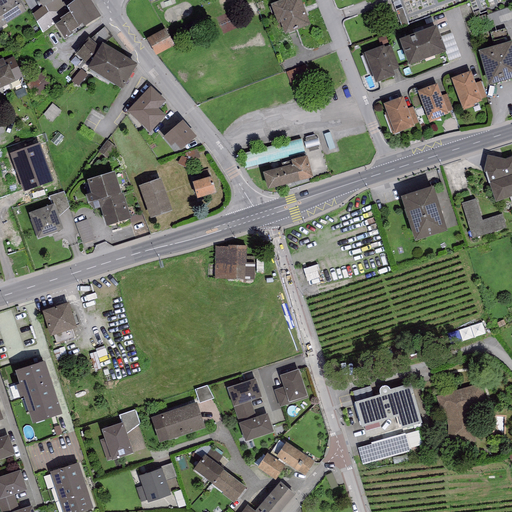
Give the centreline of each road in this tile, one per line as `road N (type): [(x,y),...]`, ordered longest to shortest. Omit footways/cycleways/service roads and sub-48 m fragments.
road 1 (primary): [(255,217),(0,297)]
road 2 (residential): [(103,0),(223,154),(255,217)]
road 3 (residential): [(343,450),(265,213)]
road 4 (unknown): [(134,459),(217,433),(253,480),(290,480),(307,491)]
road 5 (residential): [(320,0),(390,169)]
road 6 (primary): [(390,169),(265,213)]
road 7 (primary): [(511,131),(390,169)]
